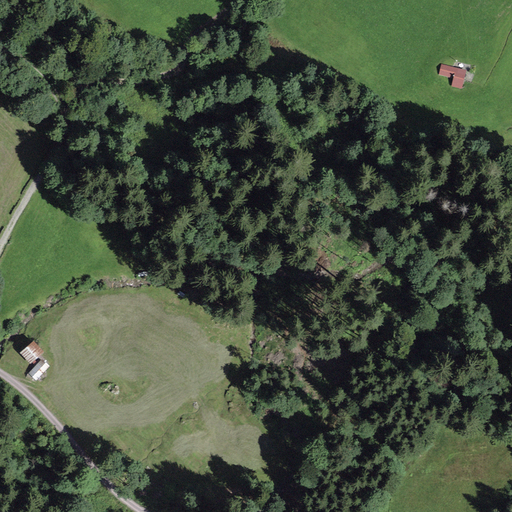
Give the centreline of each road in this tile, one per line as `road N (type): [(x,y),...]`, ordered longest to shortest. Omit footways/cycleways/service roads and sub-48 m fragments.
road 1 (track): [(0,242),(84,86),(179,68),(187,41),(239,0)]
road 2 (track): [(142,511),(0,371)]
